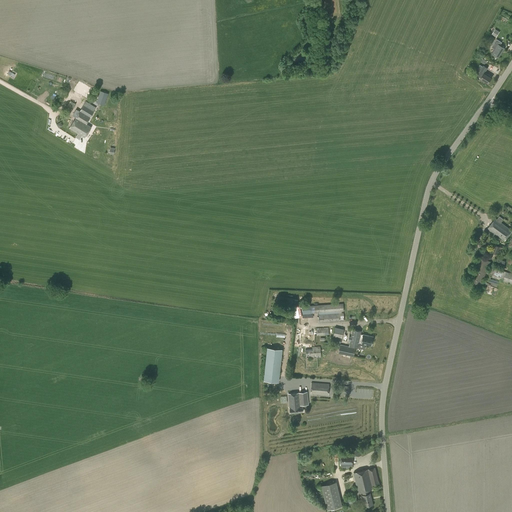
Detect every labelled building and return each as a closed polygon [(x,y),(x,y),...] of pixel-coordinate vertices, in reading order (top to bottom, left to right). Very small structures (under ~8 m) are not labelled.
[(505,48),(500,45),(502,42),(496,39),(491,47),(495,49),(492,54),(498,58),(505,48)] [(492,77),(485,73),(488,68),(483,65),(483,66),(482,66),(480,70),(481,70),(477,75),(481,78),(481,79),(488,84),(492,77)] [(104,105),(108,94),(100,91),(96,103),(104,105)] [(70,101),(63,114),(68,117),(70,114),(71,112),(76,104),(70,101)] [(86,101),(84,105),(94,111),(96,107),(86,101)] [(70,128),(85,137),(91,127),(86,124),(94,111),(84,105),(70,128)] [(499,216),(497,219),(495,218),(488,229),(505,241),(511,230),(501,222),(503,219),(499,216)] [(494,244),(492,252),(494,253),(493,256),(496,257),(497,254),(500,256),(504,248),(494,244)] [(480,257),(469,284),(480,288),(491,261),(480,257)] [(495,264),(503,267),(505,261),(497,258),(495,264)] [(511,273),(495,268),(493,272),(490,271),(489,274),(492,276),(492,277),(511,283),(511,273)] [(343,304),(310,305),(306,306),(307,314),(343,311),(343,304)] [(318,314),(319,323),(344,322),(343,313),(318,314)] [(344,329),(335,327),(332,339),(341,341),(344,329)] [(349,344),(349,346),(339,344),(338,353),(353,356),(355,345),(358,346),(359,343),(361,344),(371,346),(373,336),(362,334),(360,334),(361,331),(352,329),(349,344)] [(306,358),(321,357),(320,346),(305,348),(306,358)] [(267,348),(264,380),(279,382),(282,349),(267,348)] [(311,383),(310,394),(328,395),(329,384),(311,383)] [(334,385),(333,395),(349,396),(349,386),(334,385)] [(309,407),(308,404),(307,391),(288,393),(289,408),(290,413),(303,412),(302,408),(309,407)] [(353,455),(340,455),(340,468),(353,468),(353,455)] [(373,489),(372,486),(379,484),(375,467),(353,472),(358,493),(373,489)] [(321,485),(327,510),(342,506),(336,482),(321,485)] [(373,504),(370,493),(362,495),(365,506),(373,504)] [(346,497),(348,504),(358,502),(358,500),(360,500),(359,495),(346,497)]
